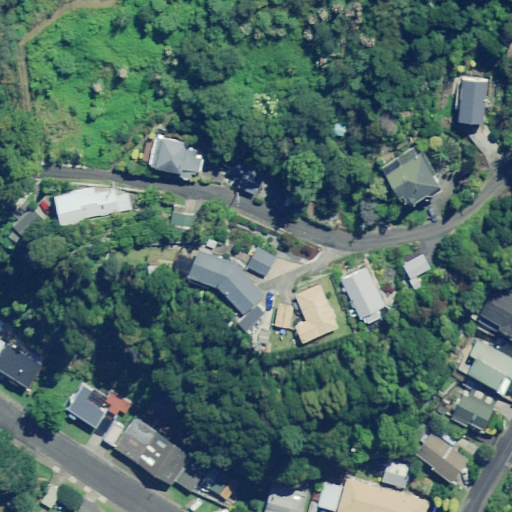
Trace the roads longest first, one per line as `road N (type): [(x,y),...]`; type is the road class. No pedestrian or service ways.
road 1 (residential): [(0,163),(238,197),(335,240),(428,229),(482,199),(505,171)]
road 2 (residential): [(0,409),(163,511)]
